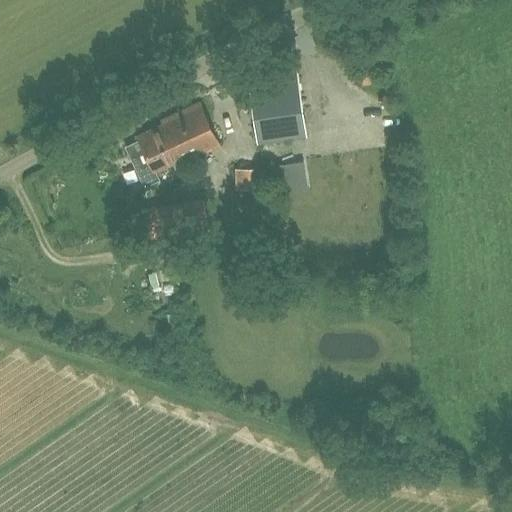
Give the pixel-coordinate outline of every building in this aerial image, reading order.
[(306,136),(297,73),(249,79),(258,143),(306,136)] [(138,136),(144,148),(128,155),(144,187),(159,180),(155,172),(181,160),(182,163),(219,145),(200,103),(162,121),(163,123),(138,136)] [(387,261),(383,142),(328,144),(333,263),(387,261)] [(318,188),(317,163),(281,165),(283,190),(318,188)] [(235,169),(235,190),(262,189),(262,168),(235,169)] [(203,198),(162,204),(168,237),(168,240),(209,233),(203,198)] [(162,204),(142,208),(148,241),(168,237),(162,204)]
